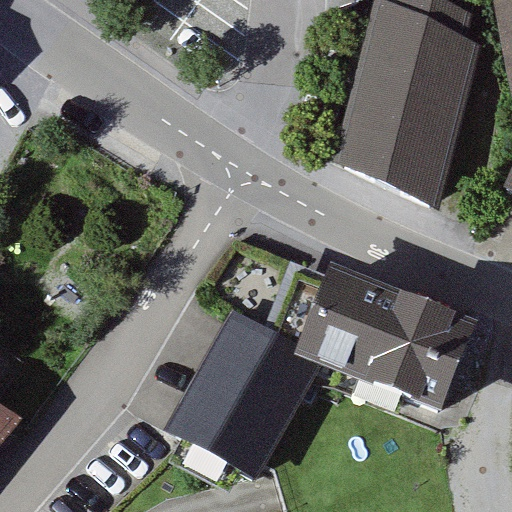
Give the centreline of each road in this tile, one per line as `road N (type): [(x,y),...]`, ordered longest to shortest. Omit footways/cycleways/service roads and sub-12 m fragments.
road 1 (residential): [(240,165),(208,225),(0,500)]
road 2 (residential): [(511,293),(307,206),(240,165)]
road 3 (residential): [(240,165),(8,11)]
road 4 (residential): [(240,165),(279,0)]
